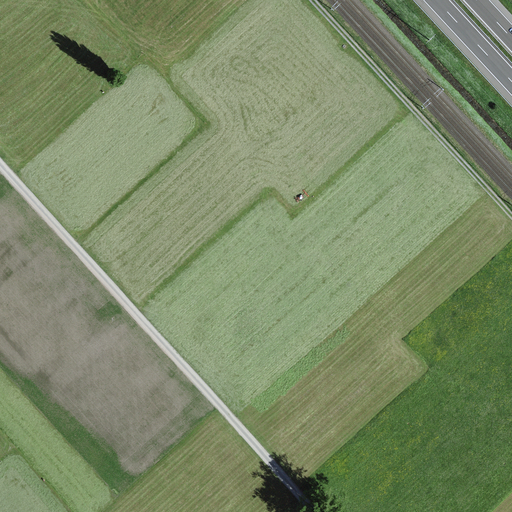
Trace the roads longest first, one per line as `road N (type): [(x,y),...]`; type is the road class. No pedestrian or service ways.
road 1 (track): [(0,161),(318,511)]
road 2 (track): [(511,214),(313,0)]
